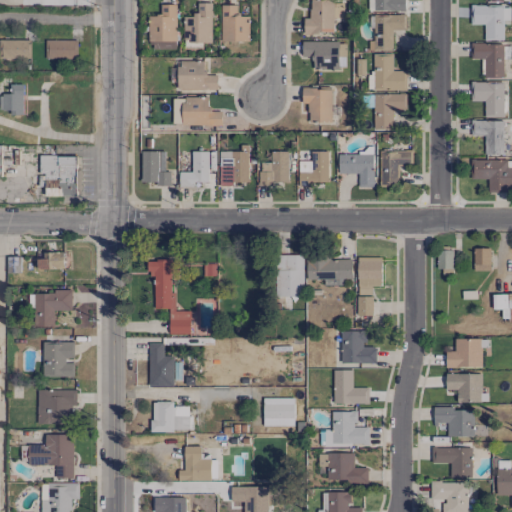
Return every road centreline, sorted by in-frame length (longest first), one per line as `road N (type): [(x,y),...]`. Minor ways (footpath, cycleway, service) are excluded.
road 1 (tertiary): [(0,222),(511,219)]
road 2 (residential): [(113,0),(110,511)]
road 3 (residential): [(413,219),(414,343),(401,427),(401,511)]
road 4 (residential): [(438,0),(439,219)]
